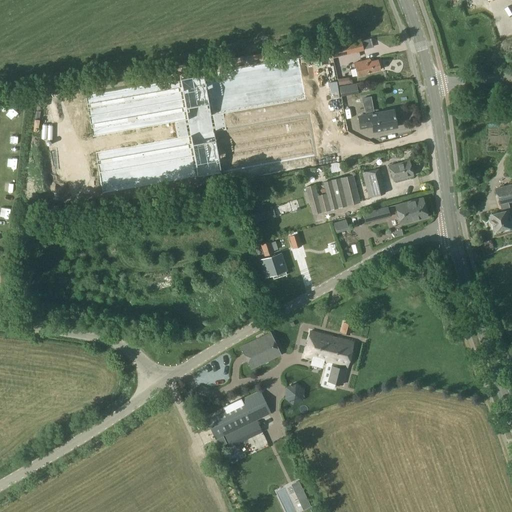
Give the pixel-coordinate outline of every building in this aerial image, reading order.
[(475,0),(467,0),(471,11),(478,9),(475,0)] [(363,48),(373,45),(370,37),(361,40),(363,48)] [(362,51),(360,42),(330,50),(333,59),(362,51)] [(371,61),(370,60),(370,59),(354,63),(357,78),(366,76),(366,74),(381,70),(378,59),(371,61)] [(301,64),(85,104),(90,134),(307,94),(301,64)] [(338,75),(338,83),(350,82),(349,74),(338,75)] [(356,83),(339,86),(340,96),(358,93),(356,83)] [(309,107),(92,149),(96,177),(314,136),(309,107)] [(397,127),(394,110),(370,115),(358,117),(360,128),(372,126),(373,131),(397,127)] [(22,123),(22,112),(12,112),(12,123),(22,123)] [(281,143),(281,142),(257,147),(260,162),(297,155),(296,149),(293,150),(291,141),(281,143)] [(394,180),(413,176),(409,161),(390,166),(394,180)] [(335,163),(329,164),(331,173),(341,171),(339,163),(335,163)] [(370,196),(385,192),(379,169),(364,173),(370,196)] [(359,202),(352,176),(322,183),(325,195),(316,197),(313,186),(305,188),(312,214),(359,202)] [(495,231),(511,227),(511,220),(509,210),(511,210),(509,202),(511,201),(511,186),(497,189),(500,204),(502,212),(491,215),(495,231)] [(401,224),(428,217),(422,198),(396,205),(401,224)] [(379,208),(362,213),(365,223),(382,218),(379,208)] [(273,209),(262,213),(264,220),(275,217),(273,209)] [(348,229),(345,219),(333,223),(335,232),(348,229)] [(293,249),(302,246),(298,234),(289,236),(293,249)] [(266,255),(274,253),(270,241),(262,244),(266,255)] [(287,274),(280,252),(269,256),(269,258),(266,259),(268,266),(264,267),(266,276),(270,274),(271,276),(276,274),(277,277),(287,274)] [(353,324),(343,322),(341,333),(350,335),(353,324)] [(354,342),(311,331),(305,357),(332,364),(330,371),(334,372),(331,382),(342,385),(346,368),(347,368),(354,342)] [(270,332),(239,347),(251,370),(281,355),(270,332)] [(239,392),(249,388),(235,355),(225,359),(239,392)] [(304,389),(295,383),(286,388),(284,398),(293,404),(302,400),(304,389)] [(271,413),(260,390),(204,417),(216,440),(271,413)] [(339,398),(331,399),(332,410),(340,409),(339,398)] [(224,464),(233,460),(231,455),(222,459),(224,464)] [(301,506),(309,502),(299,481),(291,484),(301,506)]
